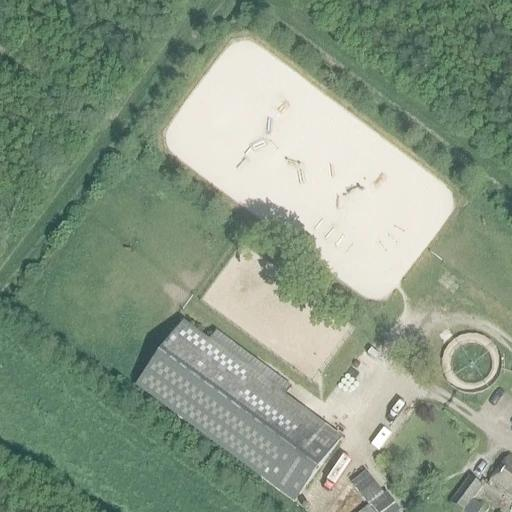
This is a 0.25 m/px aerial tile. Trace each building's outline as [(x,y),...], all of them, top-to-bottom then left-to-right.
[(185,328),(139,392),(296,506),(342,442),(282,398),(290,387),(215,333),(207,344),(185,328)] [(511,460),(508,457),(490,482),(511,499),(511,460)] [(384,498),(367,476),(353,487),(371,509),(371,508),(384,498)] [(468,479),(449,503),(459,511),(463,511),(472,501),(482,488),(468,479)] [(389,494),(384,498),(371,508),(374,511),(398,511),(396,508),(398,507),(389,494)]
